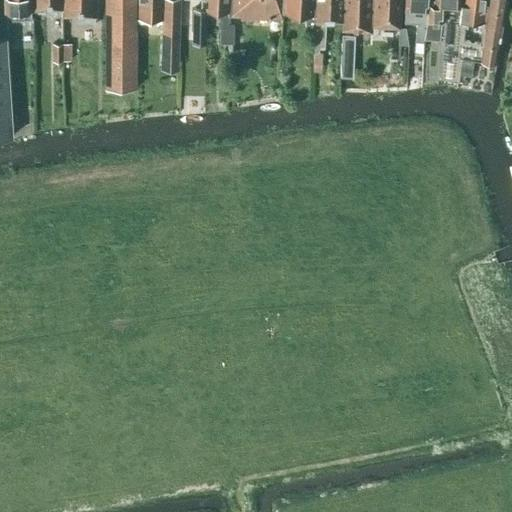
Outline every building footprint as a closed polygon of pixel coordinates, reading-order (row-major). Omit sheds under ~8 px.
[(0,0),(0,19),(4,20),(5,37),(7,36),(6,11),(11,11),(11,19),(31,18),(30,0),(0,0)] [(33,0),(34,10),(62,9),(61,0),(33,0)] [(77,22),(95,23),(94,0),(63,0),(63,15),(77,15),(77,22)] [(135,28),(134,0),(104,0),(105,87),(136,87),(136,28),(135,28)] [(137,0),(137,17),(162,18),(162,0),(137,0)] [(163,0),(162,36),(173,37),(178,37),(179,0),(163,0)] [(227,15),(227,0),(205,0),(206,10),(196,10),(196,40),(206,40),(206,10),(218,10),(220,24),(220,42),(233,43),(233,24),(227,24),(227,15)] [(281,19),(282,10),(282,0),(228,0),(228,15),(247,16),(247,17),(281,19)] [(314,0),(282,0),(282,10),(306,12),(305,21),(314,21),(314,0)] [(316,0),(314,51),(318,51),(319,47),(324,47),(325,20),(341,20),(341,0),(316,0)] [(371,0),(342,0),(342,29),(371,31),(371,0)] [(400,0),(372,0),(371,26),(398,27),(397,60),(407,60),(408,44),(405,27),(399,27),(400,0)] [(425,24),(426,20),(426,11),(427,11),(427,5),(430,5),(430,0),(405,0),(405,9),(417,10),(415,37),(423,38),(424,24),(425,24)] [(459,8),(459,0),(432,0),(433,2),(431,2),(431,6),(430,5),(428,6),(426,20),(425,24),(424,38),(439,39),(442,6),(459,8)] [(470,74),(472,59),(494,62),(496,62),(506,0),(460,0),(460,9),(443,7),(440,36),(439,53),(437,77),(457,81),(458,73),(470,74)] [(0,136),(11,136),(5,37),(4,20),(0,19),(0,136)] [(341,61),(351,62),(352,36),(341,35),(341,61)] [(415,41),(414,52),(422,52),(423,41),(415,41)] [(71,42),(51,42),(51,60),(71,60),(71,42)] [(203,46),(193,46),(193,63),(203,63),(203,46)] [(227,50),(227,61),(240,61),(240,50),(227,50)] [(314,51),(313,70),(321,71),(322,52),(318,51),(314,51)]
